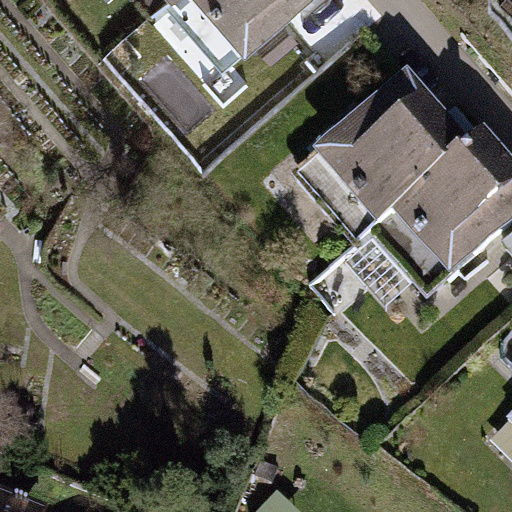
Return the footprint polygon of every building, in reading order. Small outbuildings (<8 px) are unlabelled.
[(143,0),(154,12),(167,0),(143,0)] [(169,0),(194,28),(195,27),(225,61),(295,0),(169,0)] [(358,249),(373,236),(468,155),(442,125),(409,87),(301,181),(332,216),(330,217),(358,249)] [(458,112),(442,125),(468,155),(481,142),(458,112)] [(511,177),(481,142),(468,155),(373,236),(379,243),(399,266),(400,265),(419,286),(430,299),(511,227),(511,177)] [(399,266),(379,243),(349,268),(389,313),(419,286),(400,265),(399,266)]
